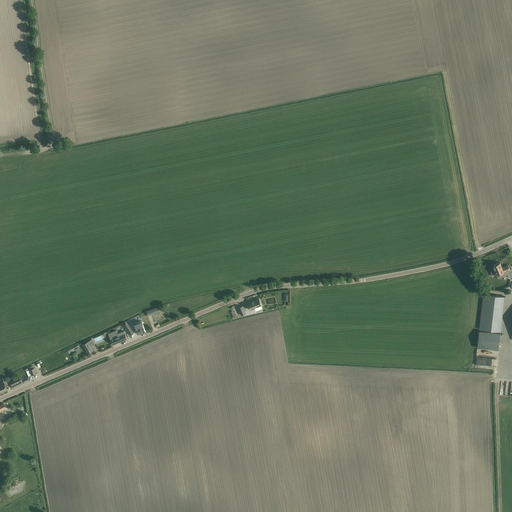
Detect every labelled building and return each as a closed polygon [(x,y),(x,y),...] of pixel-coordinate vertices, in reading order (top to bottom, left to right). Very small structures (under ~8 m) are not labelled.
[(496,275),(497,275),(507,271),(510,278),(511,276),(511,271),(511,269),(510,270),(508,265),(502,268),(500,263),(493,266),(494,269),(491,270),(493,276),(496,275)] [(484,294),(480,329),(501,332),(504,297),(484,294)] [(252,301),(247,303),(250,310),(261,306),(259,299),(252,302),(252,301)] [(158,307),(146,311),(148,316),(151,314),(160,311),(158,307)] [(138,323),(135,324),(136,327),(138,334),(146,332),(142,321),(138,323)] [(135,333),(129,324),(125,327),(131,335),(135,333)] [(127,339),(124,331),(117,334),(116,331),(111,333),(113,339),(111,340),(113,345),(127,339)] [(498,350),(500,333),(479,331),(477,348),(498,350)] [(88,354),(93,351),(88,342),(83,345),(88,354)] [(29,381),(27,377),(23,379),(22,378),(11,384),(10,383),(9,384),(11,387),(12,387),(13,388),(29,381)] [(3,382),(3,383),(0,384),(0,393),(2,392),(1,392),(7,389),(6,387),(8,386),(6,380),(3,382)]
